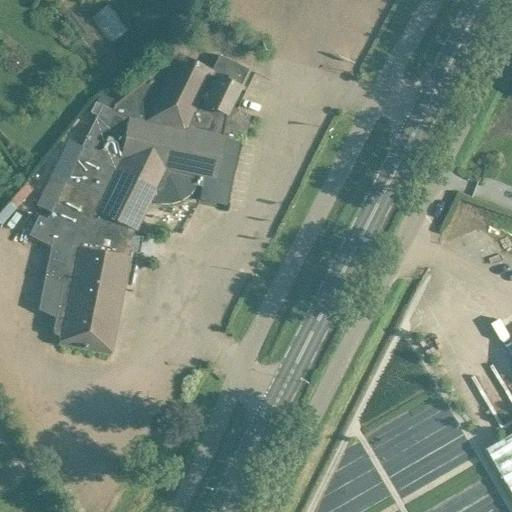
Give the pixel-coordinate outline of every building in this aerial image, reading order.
[(116,7),(97,22),(118,49),(137,34),(116,7)] [(66,179),(55,174),(44,195),(56,201),(46,220),(38,216),(28,236),(50,247),(38,310),(55,317),(52,331),(61,333),(59,344),(110,354),(130,252),(138,254),(141,238),(134,237),(136,229),(151,198),(160,201),(170,201),(179,198),(187,193),(193,185),(202,187),(199,200),(225,205),(239,142),(233,141),(234,133),(237,133),(240,119),(237,119),(227,114),(248,70),(219,56),(211,72),(177,55),(114,106),(112,111),(102,106),(66,179)] [(33,189),(25,183),(9,201),(17,208),(33,189)] [(495,294),(496,283),(472,280),(471,291),(495,294)] [(511,433),(486,448),(511,492),(511,433)]
